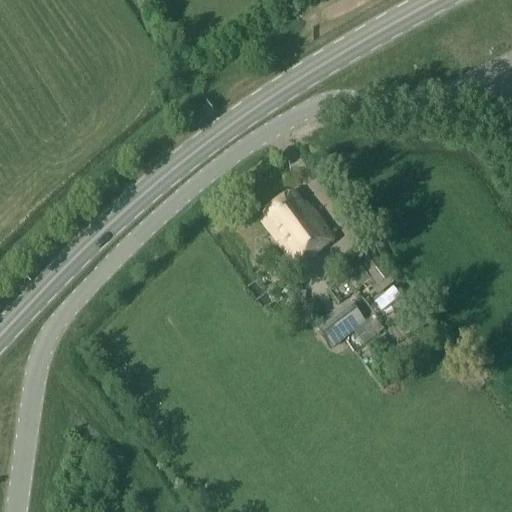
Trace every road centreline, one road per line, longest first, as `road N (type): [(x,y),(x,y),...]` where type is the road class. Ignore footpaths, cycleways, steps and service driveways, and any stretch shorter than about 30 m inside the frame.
road 1 (unclassified): [(16,511),(45,341),(156,219),(248,144),(321,101),(422,101),(495,67)]
road 2 (primary): [(0,335),(186,157),(298,79),(435,0)]
